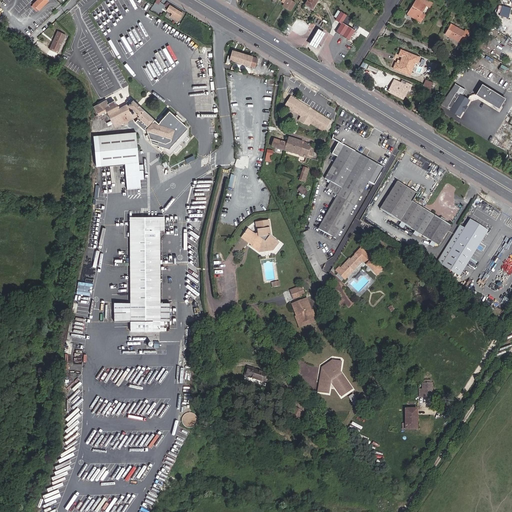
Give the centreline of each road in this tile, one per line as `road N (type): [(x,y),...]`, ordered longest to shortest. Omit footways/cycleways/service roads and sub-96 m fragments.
road 1 (primary): [(222,20),(511,196)]
road 2 (unknown): [(252,164),(226,158),(209,249),(212,309),(251,305),(277,351),(335,331)]
road 3 (primary): [(511,184),(229,12)]
road 4 (unknown): [(186,175),(127,201),(107,223),(97,360)]
road 5 (track): [(404,511),(511,354)]
road 6 (unknown): [(175,359),(186,175)]
road 7 (residential): [(222,20),(226,158)]
road 8 (track): [(511,316),(460,401),(424,414)]
